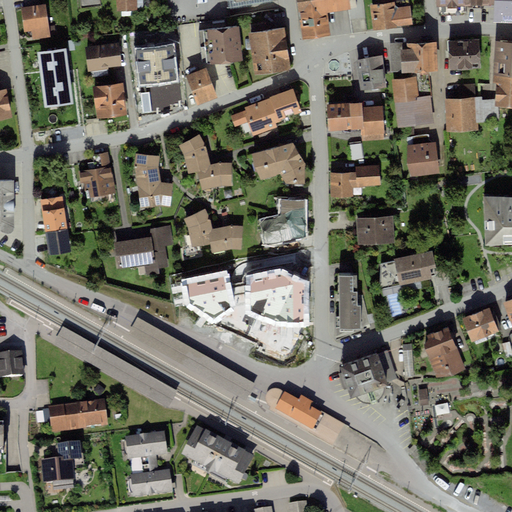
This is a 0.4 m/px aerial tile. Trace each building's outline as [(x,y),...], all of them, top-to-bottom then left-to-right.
[(119,0),(119,11),(139,11),(138,0),(119,0)] [(296,0),(303,40),(330,36),(327,13),(357,8),(356,0),(296,0)] [(376,0),(377,4),(371,5),(374,31),(414,26),(412,6),(403,7),(402,0),(376,0)] [(487,0),(437,0),(439,17),(465,15),(465,6),(488,5),(487,0)] [(511,0),(494,0),(494,21),(511,21),(511,0)] [(46,5),(22,8),(26,41),(50,38),(46,5)] [(239,28),(207,30),(210,62),(241,60),(239,28)] [(284,28),(250,33),(256,75),(290,70),(284,28)] [(171,35),(139,40),(145,77),(177,72),(171,35)] [(479,39),(448,41),(450,70),(481,68),(479,39)] [(436,41),(389,43),(390,73),(411,72),(428,71),(438,70),(436,41)] [(511,41),(495,41),(493,75),(511,75),(511,41)] [(118,45),(86,50),(89,73),(122,68),(118,45)] [(69,50),(44,53),(50,100),(75,97),(69,50)] [(381,56),(355,60),(360,91),(386,87),(381,56)] [(216,98),(206,69),(189,75),(199,104),(216,98)] [(411,77),(392,80),(394,100),(431,96),(428,71),(411,72),(411,77)] [(511,75),(493,75),(493,83),(496,83),(495,99),(495,106),(498,107),(511,107),(511,75)] [(123,83),(95,88),(99,119),(128,115),(123,83)] [(475,97),(474,84),(457,85),(458,98),(475,97)] [(270,97),(279,122),(303,114),(294,89),(270,97)] [(7,90),(0,91),(0,120),(12,118),(7,90)] [(155,93),(146,95),(148,108),(157,107),(155,93)] [(431,96),(394,100),(398,129),(435,124),(431,96)] [(279,122),(270,97),(243,107),(246,113),(232,118),(236,129),(249,124),(254,137),(276,129),(274,124),(279,122)] [(475,97),(444,99),(446,132),(478,130),(478,123),(484,122),(482,100),(482,97),(475,97)] [(495,99),(482,100),(484,122),(499,122),(498,107),(495,106),(495,99)] [(362,102),(326,105),(328,131),(361,129),(364,129),(362,107),(362,102)] [(361,129),(361,135),(362,135),(383,133),(384,133),(382,106),(362,107),(364,129),(361,129)] [(408,145),(407,146),(410,176),(439,173),(436,142),(430,143),(429,135),(407,137),(408,145)] [(200,136),(180,146),(186,156),(189,174),(200,172),(211,167),(208,154),(206,148),(200,136)] [(361,141),(349,143),(351,160),(363,159),(361,141)] [(284,146),(252,155),(261,181),(282,174),(288,185),(305,184),(306,164),(294,143),(284,146)] [(160,158),(136,154),(135,169),(141,210),(172,208),(173,185),(168,184),(163,183),(160,175),(158,167),(160,158)] [(101,171),(81,174),(83,189),(89,188),(90,198),(116,194),(110,157),(99,159),(101,171)] [(232,188),(233,164),(221,164),(211,167),(200,172),(204,191),(223,186),(232,188)] [(355,171),(330,173),(331,197),(352,196),(351,187),(380,185),(379,165),(355,166),(355,171)] [(14,181),(0,180),(0,231),(4,233),(8,234),(11,233),(13,230),(14,227),(14,181)] [(45,232),(67,229),(62,196),(40,200),(45,232)] [(511,196),(484,197),(485,246),(511,245),(511,196)] [(283,218),(261,224),(267,248),(306,241),(307,202),(283,202),(283,218)] [(206,210),(182,222),(190,248),(211,245),(213,231),(209,218),(206,210)] [(393,216),(356,218),(357,245),(395,243),(393,216)] [(242,251),(243,228),(231,227),(222,229),(213,231),(211,245),(213,254),(229,250),(242,251)] [(171,228),(151,231),(154,250),(175,247),(171,228)] [(67,229),(45,232),(49,255),(71,252),(67,229)] [(150,238),(115,243),(118,269),(154,264),(150,238)] [(394,261),(380,264),(379,290),(432,278),(431,276),(435,275),(434,269),(436,268),(432,250),(394,259),(394,261)] [(301,265),(240,277),(246,301),(267,317),(304,316),(301,265)] [(353,276),(339,276),(340,331),(354,331),(354,329),(361,329),(360,305),(358,305),(358,291),(354,291),(353,276)] [(227,282),(184,291),(188,305),(220,318),(231,300),(227,282)] [(491,308),(464,319),(474,342),(501,331),(491,308)] [(179,345),(137,321),(128,337),(245,402),(252,391),(254,386),(179,345)] [(177,394),(62,330),(53,346),(168,410),(177,394)] [(434,345),(426,348),(438,380),(463,370),(448,330),(430,336),(434,345)] [(413,345),(405,345),(406,370),(414,369),(413,345)] [(387,350),(339,366),(342,373),(338,374),(344,390),(347,389),(350,399),(356,396),(359,400),(362,402),(367,404),(372,404),(371,401),(376,399),(377,402),(381,399),(383,396),(384,392),(384,387),(389,386),(388,382),(397,379),(387,350)] [(22,356),(0,357),(0,381),(24,380),(22,356)] [(300,397),(282,387),(281,389),(278,387),(275,387),(272,388),(269,389),(267,392),(266,395),(266,398),(267,402),(269,403),(271,406),(278,409),(278,412),(286,416),(289,416),(334,442),(344,423),(314,406),(316,403),(302,394),(300,397)] [(104,403),(49,411),(53,436),(108,427),(104,403)] [(449,405),(437,407),(438,415),(450,413),(449,405)] [(255,456),(198,426),(182,455),(204,466),(208,473),(215,472),(239,484),(255,456)] [(164,432),(125,437),(128,458),(148,456),(149,464),(158,463),(157,454),(167,453),(164,432)] [(57,463),(43,464),(45,486),(75,484),(74,464),(77,463),(76,445),(56,447),(57,463)] [(150,472),(131,474),(134,497),(173,492),(169,469),(159,471),(158,463),(149,464),(150,472)] [(307,511),(306,500),(289,502),(290,511),(307,511)]
